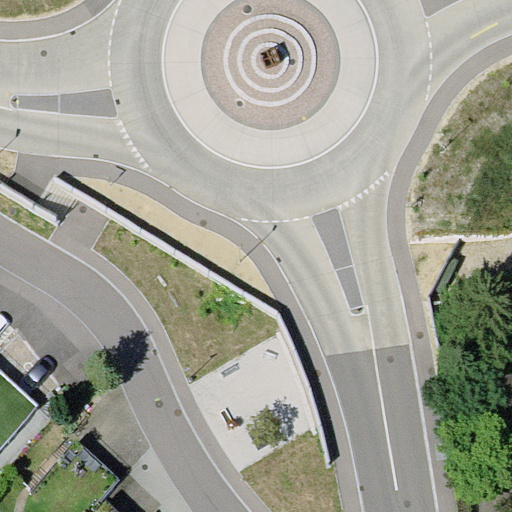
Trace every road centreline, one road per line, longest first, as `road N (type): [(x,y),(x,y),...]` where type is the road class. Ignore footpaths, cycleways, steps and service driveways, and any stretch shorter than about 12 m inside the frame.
road 1 (residential): [(224,511),(127,336),(81,281),(0,231)]
road 2 (tertiary): [(400,511),(362,320),(317,182)]
road 3 (primary): [(149,101),(168,137),(198,166),(236,184),(277,189),(317,182)]
road 4 (primary): [(317,182),(373,144),(392,115),(403,83),(398,16)]
road 5 (residential): [(149,101),(0,98)]
